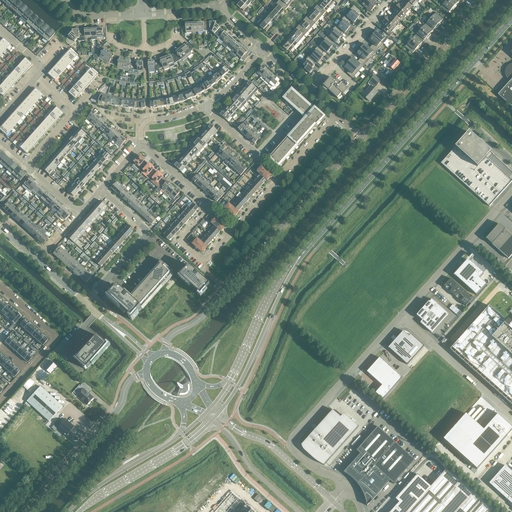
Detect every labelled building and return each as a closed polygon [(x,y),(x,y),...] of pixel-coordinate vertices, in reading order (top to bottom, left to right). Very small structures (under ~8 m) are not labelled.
[(17,0),(16,1),(10,8),(15,13),(16,12),(22,5),(20,4),(22,2),(19,0),(18,1),(17,0)] [(247,6),(239,0),(238,0),(235,4),(243,11),(247,6)] [(280,0),(279,0),(276,4),(285,11),(288,7),(280,0)] [(375,1),(374,0),(365,0),(362,4),(370,12),(375,6),(372,3),(374,1),(375,1)] [(455,8),(445,0),(442,3),(444,4),(441,7),(448,14),(451,9),(453,11),(455,8)] [(458,2),(456,0),(445,0),(455,8),(457,6),(456,5),(458,2)] [(330,8),(322,1),(318,5),(326,12),(330,8)] [(411,8),(404,2),(402,4),(402,3),(400,5),(399,4),(397,7),(406,16),(407,15),(405,14),(411,8)] [(276,4),(273,8),(281,15),(285,11),(276,4)] [(22,5),(16,12),(15,13),(20,17),(27,10),(26,8),(27,7),(25,5),(23,6),(22,5)] [(326,12),(318,5),(314,9),(323,16),(326,12)] [(345,15),(354,23),(357,19),(359,16),(357,15),(360,11),(354,5),(345,15)] [(406,16),(397,7),(394,9),(396,10),(394,12),(394,13),(393,15),(402,23),(404,20),(404,19),(406,16)] [(273,8),(269,12),(277,19),(281,15),(273,8)] [(323,16),(314,9),(311,13),(319,20),(323,16)] [(27,10),(20,17),(26,22),(33,15),(31,13),(32,12),(30,10),(29,11),(27,10)] [(269,12),(266,16),(274,23),(277,19),(269,12)] [(319,20),(311,13),(307,17),(315,24),(319,20)] [(431,14),(428,17),(438,27),(440,24),(439,23),(443,19),(436,13),(433,16),(431,14)] [(33,15),(26,22),(31,27),(38,19),(36,18),(38,17),(35,14),(34,16),(33,15)] [(402,23),(393,15),(391,17),(390,16),(388,18),(387,17),(385,20),(395,29),(398,25),(399,26),(402,23)] [(266,16),(262,20),(270,27),(274,23),(266,16)] [(315,24),(307,17),(304,21),(312,28),(315,24)] [(336,26),(345,33),(348,29),(350,26),(348,25),(350,22),(344,17),(336,26)] [(438,27),(428,17),(425,20),(427,22),(425,25),(432,31),(435,28),(436,29),(438,27)] [(38,19),(31,27),(36,32),(43,24),(42,23),(43,21),(41,19),(39,21),(38,19)] [(270,27),(262,20),(258,24),(266,31),(270,27)] [(395,29),(385,20),(383,22),(384,23),(382,25),(383,26),(381,28),(390,36),(393,33),(392,32),(395,29)] [(312,28),(304,21),(300,25),(308,32),(312,28)] [(209,22),(203,23),(204,31),(212,31),(213,31),(215,23),(213,22),(209,22)] [(220,28),(215,23),(213,31),(212,31),(212,32),(219,38),(224,32),(220,28)] [(43,24),(36,32),(42,37),(49,29),(47,28),(48,26),(46,24),(45,26),(43,24)] [(308,32),(300,25),(296,29),(304,36),(308,32)] [(432,31),(425,25),(423,27),(422,26),(419,29),(429,37),(431,35),(429,34),(432,31)] [(339,35),(341,32),(335,27),(327,36),(336,43),(339,39),(341,36),(339,35)] [(49,29),(42,37),(47,42),(48,41),(49,42),(54,37),(53,36),(54,34),(53,32),(54,31),(51,29),(50,30),(49,29)] [(74,29),(73,31),(77,40),(76,38),(85,38),(84,29),(79,30),(79,29),(74,29)] [(304,36),(296,29),(293,33),(301,40),(304,36)] [(418,33),(416,35),(423,41),(425,38),(427,40),(429,37),(419,29),(416,32),(418,33)] [(77,40),(73,31),(68,36),(69,37),(66,39),(66,40),(66,42),(67,43),(69,45),(70,45),(71,45),(73,45),(77,40)] [(383,44),(389,37),(383,33),(381,35),(377,31),(373,35),(373,36),(383,44)] [(224,32),(219,38),(223,42),(229,36),(226,33),(226,34),(224,32)] [(301,40),(293,33),(289,37),(297,44),(301,40)] [(416,35),(414,37),(413,36),(410,39),(419,48),(421,46),(420,45),(423,41),(416,35)] [(229,36),(223,42),(228,46),(233,40),(232,39),(232,38),(229,36)] [(377,51),(383,44),(373,36),(369,40),(373,44),(371,46),(377,51)] [(297,44),(289,37),(285,41),(294,48),(297,44)] [(330,45),(332,42),(326,37),(318,46),(327,53),(330,49),(332,46),(330,45)] [(3,38),(0,41),(0,43),(6,49),(10,45),(3,38)] [(419,48),(410,39),(407,43),(408,44),(405,47),(412,53),(416,49),(417,50),(419,48)] [(233,40),(228,46),(232,50),(238,44),(235,41),(235,42),(233,40)] [(294,48),(285,41),(282,45),(290,52),(294,48)] [(194,49),(187,43),(185,45),(180,48),(187,57),(191,53),(190,52),(194,49)] [(238,44),(232,50),(236,54),(242,48),(240,47),(241,46),(238,44)] [(371,58),(377,51),(371,46),(369,48),(365,44),(361,49),(371,58)] [(498,52),(500,54),(496,58),(500,62),(511,51),(505,45),(498,52)] [(104,50),(102,47),(96,54),(99,57),(99,58),(103,61),(109,52),(104,49),(104,50)] [(321,55),(323,52),(317,47),(309,56),(318,63),(321,59),(323,56),(321,55)] [(187,57),(180,48),(176,52),(173,54),(178,61),(182,59),(182,60),(187,57)] [(244,50),(242,48),(236,54),(244,61),(249,56),(246,53),(247,52),(244,49),(244,50)] [(365,65),(371,58),(361,49),(357,54),(361,57),(359,60),(365,65)] [(70,50),(66,54),(73,60),(77,56),(70,50)] [(114,55),(109,52),(103,61),(108,64),(109,63),(113,65),(117,57),(114,56),(114,55)] [(73,60),(66,54),(63,58),(70,64),(73,60)] [(170,55),(165,57),(169,67),(174,65),(174,64),(178,61),(173,54),(171,56),(170,55)] [(119,58),(117,57),(113,65),(117,67),(117,68),(122,70),(125,59),(120,58),(119,58)] [(169,67),(165,57),(160,59),(160,60),(157,60),(159,69),(163,68),(164,69),(169,67)] [(312,65),(314,62),(308,57),(302,64),(304,66),(303,68),(309,74),(313,70),(312,69),(314,66),(312,65)] [(394,70),(400,63),(394,58),(393,60),(389,57),(386,61),(390,64),(389,66),(394,70)] [(25,58),(21,62),(28,69),(32,65),(25,58)] [(70,64),(63,58),(59,62),(66,68),(70,64)] [(365,65),(359,60),(357,62),(353,58),(349,63),(358,71),(359,71),(357,70),(361,66),(362,67),(365,65)] [(131,61),(125,59),(122,70),(128,72),(128,74),(133,75),(133,70),(134,62),(131,61)] [(154,60),(148,61),(148,71),(155,71),(155,74),(160,73),(159,69),(157,60),(154,61),(154,60)] [(137,62),(134,62),(133,70),(137,71),(137,72),(143,72),(143,61),(137,61),(137,62)] [(21,62),(17,67),(24,73),(28,69),(21,62)] [(66,68),(59,62),(55,66),(62,72),(66,68)] [(352,78),(358,71),(349,63),(345,67),(349,71),(347,73),(352,78)] [(511,63),(511,64),(509,65),(507,67),(505,70),(505,73),(505,76),(509,80),(510,78),(511,80),(498,95),(511,107),(511,63)] [(222,65),(218,70),(224,76),(226,74),(229,71),(222,65)] [(62,72),(55,66),(52,70),(59,76),(62,72)] [(257,73),(261,76),(267,70),(263,66),(257,73)] [(17,67),(16,68),(14,71),(21,77),(24,73),(17,67)] [(91,68),(87,73),(94,79),(98,75),(91,68)] [(59,76),(52,70),(48,74),(55,81),(59,76)] [(218,70),(213,74),(219,81),(223,78),(222,77),(224,76),(218,70)] [(267,70),(261,76),(265,80),(271,73),(267,70)] [(14,71),(10,75),(17,81),(21,77),(14,71)] [(87,73),(83,77),(90,83),(94,79),(87,73)] [(271,73),(265,80),(269,84),(275,77),(271,73)] [(213,74),(208,78),(214,85),(215,83),(216,84),(219,81),(213,74)] [(10,75),(6,79),(13,85),(17,81),(10,75)] [(375,95),(378,92),(374,88),(376,86),(381,81),(374,76),(370,81),(368,83),(371,86),(363,96),(362,95),(369,101),(374,95),(375,95)] [(90,83),(83,77),(80,81),(87,87),(90,83)] [(275,77),(269,84),(272,86),(270,89),(273,92),(277,87),(275,85),(279,81),(275,77)] [(208,78),(203,82),(208,89),(212,87),(212,86),(214,85),(208,78)] [(331,78),(323,86),(328,91),(329,91),(337,99),(338,98),(337,97),(340,93),(343,95),(348,90),(341,83),(341,84),(337,80),(335,82),(331,78)] [(6,79),(3,83),(10,89),(13,85),(6,79)] [(80,81),(76,85),(83,91),(87,87),(80,81)] [(203,82),(198,85),(202,92),(204,91),(205,92),(208,89),(203,82)] [(258,90),(250,82),(246,86),(254,94),(258,90)] [(3,83),(0,85),(0,87),(6,93),(10,89),(3,83)] [(83,91),(76,85),(72,89),(80,95),(83,91)] [(198,85),(192,88),(197,96),(201,94),(200,94),(202,92),(198,85)] [(254,94),(246,86),(242,91),(249,96),(251,98),(254,94)] [(192,88),(187,91),(190,99),(192,98),(193,98),(197,96),(192,88)] [(35,89),(31,93),(38,99),(42,95),(35,89)] [(80,95),(72,89),(69,93),(76,99),(80,95)] [(310,105),(303,98),(302,99),(292,90),(284,99),(304,118),(302,121),(303,120),(304,121),(271,158),(280,166),(317,125),(316,124),(320,121),(321,121),(320,120),(323,117),(324,117),(315,109),(314,110),(310,108),(310,107),(311,106),(311,105),(310,105)] [(187,91),(181,93),(184,102),(188,100),(190,99),(187,91)] [(249,96),(242,91),(239,95),(245,100),(249,96)] [(38,99),(31,93),(28,97),(35,103),(38,99)] [(101,93),(99,98),(98,97),(98,98),(97,99),(97,100),(98,101),(102,103),(103,103),(105,103),(107,95),(101,93)] [(181,93),(175,95),(177,103),(180,103),(184,102),(181,93)] [(113,97),(107,95),(105,103),(107,104),(111,106),(113,97)] [(175,95),(169,97),(171,106),(175,105),(175,104),(177,103),(175,95)] [(245,100),(239,95),(235,99),(242,104),(245,100)] [(35,103),(28,97),(24,101),(31,107),(35,103)] [(120,98),(113,97),(111,106),(116,107),(116,106),(118,107),(120,98)] [(169,97),(163,98),(164,107),(167,106),(167,107),(171,106),(169,97)] [(242,104),(235,99),(231,103),(238,108),(240,110),(243,106),(242,104)] [(31,107),(24,101),(21,105),(28,111),(31,107)] [(238,108),(231,103),(228,107),(234,112),(238,108)] [(28,111),(21,105),(17,109),(24,115),(28,111)] [(56,107),(52,111),(59,118),(63,113),(56,107)] [(234,112),(228,107),(224,111),(231,116),(233,118),(236,114),(234,112)] [(24,115),(17,109),(13,113),(16,115),(20,119),(24,115)] [(59,118),(52,111),(48,115),(56,122),(59,118)] [(87,118),(91,122),(97,115),(93,111),(87,118)] [(231,116),(224,111),(220,115),(227,121),(231,116)] [(20,119),(16,115),(13,113),(10,117),(17,123),(20,119)] [(48,115),(45,119),(52,126),(56,122),(48,115)] [(97,115),(91,122),(95,125),(101,119),(97,115)] [(17,123),(10,117),(6,121),(13,127),(17,123)] [(52,126),(45,119),(41,123),(48,130),(52,126)] [(101,119),(95,125),(99,129),(105,122),(101,119)] [(13,127),(6,121),(2,125),(10,131),(13,127)] [(250,124),(246,121),(244,123),(238,129),(242,133),(248,126),(250,124)] [(105,122),(99,129),(103,133),(109,126),(105,122)] [(48,130),(41,123),(38,127),(45,134),(48,130)] [(10,131),(2,125),(0,127),(0,130),(6,136),(10,131)] [(211,125),(207,130),(214,135),(217,131),(211,125)] [(109,126),(103,133),(107,136),(113,130),(109,126)] [(248,126),(242,133),(246,136),(252,130),(248,126)] [(38,127),(34,131),(41,138),(45,134),(38,127)] [(254,128),(252,130),(246,136),(250,140),(256,133),(258,131),(254,128)] [(86,134),(80,129),(76,133),(82,139),(86,134)] [(113,130),(107,136),(111,140),(117,133),(113,130)] [(214,135),(207,130),(204,134),(210,139),(214,135)] [(41,138),(34,131),(30,136),(37,142),(41,138)] [(511,171),(469,132),(441,163),(489,207),(511,181),(511,180),(511,179),(511,171)] [(82,139),(76,133),(72,137),(79,143),(82,139)] [(117,133),(111,140),(115,143),(121,137),(117,133)] [(256,133),(250,140),(255,144),(260,137),(256,133)] [(212,141),(204,134),(200,138),(207,143),(208,145),(212,141)] [(37,142),(30,136),(27,140),(34,146),(37,142)] [(79,143),(72,137),(69,141),(75,147),(77,148),(81,144),(79,143)] [(121,137),(115,143),(120,147),(126,141),(121,137)] [(207,143),(200,138),(196,142),(203,147),(207,143)] [(34,146),(27,140),(23,144),(30,150),(34,146)] [(75,147),(69,141),(65,145),(72,151),(75,147)] [(203,147),(196,142),(193,146),(199,151),(203,147)] [(30,150),(23,144),(19,148),(26,154),(30,150)] [(72,151),(65,145),(61,149),(68,155),(72,151)] [(199,151),(193,146),(189,150),(196,155),(199,151)] [(222,147),(216,154),(220,157),(226,151),(222,147)] [(68,155),(61,149),(58,153),(64,159),(68,155)] [(103,150),(100,154),(106,160),(110,156),(103,150)] [(196,155),(189,150),(186,154),(192,160),(196,155)] [(226,151),(220,157),(224,161),(230,154),(226,151)] [(64,159),(58,153),(54,157),(61,163),(64,159)] [(100,154),(96,158),(103,164),(106,160),(100,154)] [(192,160),(186,154),(182,158),(189,164),(192,160)] [(230,154),(224,161),(228,165),(234,158),(230,154)] [(5,156),(0,162),(0,163),(3,166),(9,160),(5,156)] [(140,156),(137,159),(135,158),(133,161),(134,162),(133,164),(140,170),(147,163),(144,161),(145,160),(140,156)] [(61,163),(54,157),(51,161),(57,167),(61,163)] [(103,164),(96,158),(95,157),(91,161),(92,162),(99,168),(103,164)] [(189,164),(182,158),(178,162),(185,168),(189,164)] [(234,158),(228,165),(232,168),(238,162),(234,158)] [(9,160),(3,166),(7,170),(13,163),(9,160)] [(221,170),(210,160),(209,162),(219,172),(221,170)] [(57,167),(51,161),(47,165),(54,171),(57,167)] [(92,162),(89,166),(95,172),(99,168),(92,162)] [(185,168),(178,162),(175,166),(181,172),(185,168)] [(238,162),(232,168),(236,172),(242,165),(238,162)] [(13,163),(7,170),(11,174),(16,169),(17,167),(13,163)] [(149,164),(143,170),(141,173),(148,179),(156,171),(153,169),(154,168),(149,164)] [(54,171),(47,165),(43,169),(50,175),(54,171)] [(242,165),(236,172),(241,176),(246,169),(242,165)] [(89,166),(85,170),(92,176),(95,172),(89,166)] [(17,167),(16,169),(11,174),(16,177),(21,171),(17,167)] [(257,172),(260,174),(266,180),(267,180),(270,177),(271,178),(272,176),(268,172),(269,171),(267,169),(266,169),(265,169),(262,167),(257,172)] [(85,170),(82,174),(88,180),(92,176),(85,170)] [(21,171),(16,177),(20,181),(26,174),(21,171)] [(158,172),(152,178),(150,181),(158,187),(165,179),(162,177),(163,176),(158,172)] [(82,174),(78,178),(85,184),(88,180),(82,174)] [(198,174),(192,180),(196,184),(202,177),(198,174)] [(260,174),(256,178),(263,184),(266,180),(260,174)] [(200,188),(208,179),(204,175),(202,177),(196,184),(200,188)] [(23,184),(27,188),(33,181),(29,178),(23,184)] [(78,178),(74,182),(81,188),(85,184),(78,178)] [(256,178),(252,182),(259,188),(263,184),(256,178)] [(204,191),(210,185),(212,182),(208,179),(200,188),(204,191)] [(33,181),(27,188),(32,191),(37,185),(33,181)] [(111,188),(115,192),(121,185),(117,181),(111,188)] [(74,182),(71,186),(77,192),(81,188),(74,182)] [(162,189),(165,192),(171,185),(167,182),(163,186),(162,184),(156,190),(159,193),(162,189)] [(252,182),(249,186),(255,192),(259,188),(252,182)] [(37,185),(32,191),(36,195),(41,188),(37,185)] [(121,185),(115,192),(119,195),(125,189),(121,185)] [(168,197),(175,189),(171,185),(165,192),(163,194),(167,198),(168,197)] [(210,185),(204,191),(209,195),(214,188),(210,185)] [(74,196),(77,192),(71,186),(67,191),(74,196)] [(249,186),(245,190),(252,196),(255,192),(249,186)] [(41,188),(36,195),(40,199),(45,192),(41,188)] [(214,188),(209,195),(213,198),(218,192),(214,188)] [(125,189),(119,195),(123,199),(129,192),(125,189)] [(179,193),(175,189),(168,197),(171,200),(169,202),(172,205),(178,198),(176,197),(179,193)] [(220,190),(218,192),(213,198),(217,202),(225,193),(220,190)] [(245,190),(242,194),(248,200),(252,196),(245,190)] [(45,192),(40,199),(44,202),(49,196),(45,192)] [(129,192),(123,199),(127,203),(133,196),(129,192)] [(242,194),(238,198),(245,204),(248,200),(242,194)] [(49,196),(44,202),(48,206),(53,199),(49,196)] [(133,196),(127,203),(131,206),(137,200),(133,196)] [(238,198),(235,202),(241,208),(245,204),(238,198)] [(53,199),(48,206),(52,209),(58,203),(53,199)] [(137,200),(131,206),(135,210),(141,203),(137,200)] [(2,208),(6,211),(12,205),(8,201),(2,208)] [(101,201),(97,205),(103,211),(107,207),(101,201)] [(235,202),(231,206),(237,212),(241,208),(235,202)] [(58,203),(52,209),(56,213),(62,206),(58,203)] [(141,203),(135,210),(139,213),(145,207),(141,203)] [(192,203),(188,207),(195,213),(198,209),(192,203)] [(229,204),(224,209),(227,212),(227,213),(227,214),(229,216),(230,214),(234,218),(236,216),(235,216),(238,212),(237,212),(231,206),(229,204)] [(12,205),(6,211),(10,215),(16,208),(12,205)] [(103,211),(97,205),(93,209),(100,215),(103,211)] [(195,213),(188,207),(186,205),(182,209),(185,211),(191,217),(195,213)] [(62,206),(56,213),(60,217),(66,210),(62,206)] [(145,207),(139,213),(143,217),(149,210),(145,207)] [(16,208),(10,215),(14,219),(20,212),(16,208)] [(100,215),(93,209),(90,213),(96,219),(100,215)] [(66,210),(60,217),(64,220),(70,214),(66,210)] [(149,210),(143,217),(147,221),(153,214),(149,210)] [(185,211),(181,215),(187,221),(191,217),(185,211)] [(20,212),(14,219),(18,222),(24,216),(20,212)] [(96,219),(90,213),(86,217),(93,223),(96,219)] [(153,214),(147,221),(152,224),(156,219),(158,218),(153,214)] [(181,215),(177,219),(184,225),(187,221),(181,215)] [(24,216),(18,222),(22,226),(28,219),(24,216)] [(93,223),(86,217),(82,221),(89,227),(93,223)] [(184,225),(177,219),(175,217),(172,221),(174,223),(180,229),(184,225)] [(211,223),(214,225),(220,231),(221,232),(224,228),(225,229),(226,227),(216,218),(211,223)] [(28,219),(22,226),(26,229),(32,223),(28,219)] [(89,227),(82,221),(79,225),(85,231),(89,227)] [(32,223),(26,229),(30,233),(36,226),(32,223)] [(174,223),(170,227),(177,233),(180,229),(174,223)] [(127,224),(123,228),(130,234),(133,230),(127,224)] [(511,254),(511,235),(499,224),(486,239),(508,259),(511,254)] [(38,225),(36,226),(30,233),(34,237),(40,230),(42,228),(38,225)] [(85,231),(79,225),(75,229),(82,235),(85,231)] [(214,225),(210,229),(217,235),(220,231),(214,225)] [(170,227),(166,231),(173,237),(177,233),(170,227)] [(130,234),(123,228),(119,232),(126,238),(130,234)] [(82,235),(75,229),(72,233),(78,239),(82,235)] [(210,229),(207,233),(213,239),(217,235),(210,229)] [(40,230),(34,237),(38,240),(44,234),(40,230)] [(169,241),(173,237),(166,231),(163,235),(169,241)] [(126,238),(119,232),(116,236),(122,242),(126,238)] [(78,239),(72,233),(68,237),(74,243),(78,239)] [(207,233),(203,237),(210,243),(213,239),(207,233)] [(44,234),(38,240),(43,244),(49,237),(44,234)] [(122,242),(116,236),(112,241),(119,246),(122,242)] [(203,237),(200,241),(206,247),(210,243),(203,237)] [(207,247),(206,247),(200,241),(197,239),(193,244),(203,253),(205,251),(204,251),(207,247)] [(119,246),(112,241),(109,245),(115,250),(119,246)] [(115,250),(109,245),(105,249),(112,254),(115,250)] [(53,254),(58,257),(64,251),(59,247),(53,254)] [(112,254),(105,249),(101,253),(108,258),(112,254)] [(64,251),(58,257),(62,261),(68,254),(64,251)] [(108,258),(101,253),(98,257),(104,262),(108,258)] [(68,254),(62,261),(66,265),(72,258),(68,254)] [(104,262),(98,257),(94,261),(101,267),(104,262)] [(72,258),(66,265),(70,268),(76,262),(72,258)] [(479,278),(483,273),(470,261),(469,260),(464,265),(463,267),(456,274),(455,273),(454,275),(455,277),(456,277),(476,295),(486,284),(479,278)] [(174,272),(169,268),(161,261),(129,297),(118,287),(109,297),(132,318),(174,272)] [(76,262),(70,268),(74,272),(80,265),(76,262)] [(80,265),(74,272),(78,275),(84,269),(80,265)] [(189,266),(180,275),(180,276),(201,294),(210,284),(189,266)] [(84,269),(78,275),(82,279),(88,272),(84,269)] [(88,272),(82,279),(86,283),(92,276),(88,272)] [(473,299),(450,279),(448,281),(449,281),(450,282),(445,287),(458,298),(457,299),(466,306),(473,299)] [(431,333),(448,314),(432,300),(417,316),(423,320),(420,323),(431,333)] [(453,304),(450,307),(459,316),(463,313),(453,304)] [(12,309),(7,305),(1,313),(5,317),(12,309)] [(489,306),(450,349),(511,405),(511,330),(511,322),(508,319),(506,321),(489,306)] [(16,313),(12,309),(5,317),(9,321),(16,313)] [(21,317),(16,313),(9,321),(14,325),(21,317)] [(29,322),(25,319),(20,325),(24,328),(29,322)] [(33,326),(29,322),(24,328),(28,332),(33,326)] [(37,329),(33,326),(28,332),(31,335),(37,329)] [(41,332),(37,329),(31,335),(35,338),(41,332)] [(407,365),(424,346),(411,334),(409,336),(403,331),(388,348),(407,365)] [(44,336),(41,332),(35,338),(39,342),(44,336)] [(13,340),(9,336),(4,342),(8,346),(13,340)] [(48,339),(44,336),(39,342),(43,345),(48,339)] [(87,368),(105,348),(108,345),(98,336),(77,359),(87,368)] [(17,343),(13,340),(8,346),(12,349),(17,343)] [(21,346),(17,343),(12,349),(16,352),(21,346)] [(25,350),(21,346),(16,352),(19,356),(25,350)] [(29,353),(25,350),(19,356),(23,359),(29,353)] [(33,357),(29,353),(23,359),(27,363),(33,357)] [(8,361),(4,357),(0,362),(0,364),(3,367),(8,361)] [(380,358),(367,372),(382,385),(381,386),(377,391),(375,393),(377,394),(383,399),(402,378),(380,358)] [(12,364),(8,361),(3,367),(7,370),(12,364)] [(16,368),(12,364),(7,370),(10,374),(16,368)] [(20,371),(16,368),(10,374),(14,377),(20,371)] [(87,405),(94,398),(88,393),(91,389),(84,382),(80,386),(83,389),(77,396),(87,405)] [(49,422),(62,407),(40,387),(26,402),(49,422)] [(315,430),(302,445),(307,449),(305,451),(310,456),(312,458),(315,460),(317,462),(322,464),(324,465),(359,427),(347,417),(344,420),(333,410),(318,427),(315,430)] [(511,431),(511,425),(498,414),(495,417),(491,422),(484,430),(466,414),(443,439),(477,470),(507,436),(511,432),(511,431)] [(53,425),(56,428),(65,436),(66,436),(69,439),(77,430),(73,427),(74,427),(64,418),(62,422),(58,419),(53,425)] [(282,428),(286,432),(293,424),(293,420),(294,419),(293,418),(290,421),(290,424),(287,421),(286,421),(284,423),(283,419),(281,421),(281,422),(277,423),(280,426),(282,426),(282,428)] [(360,454),(343,472),(345,473),(347,475),(351,477),(355,481),(359,485),(361,488),(363,492),(365,496),(366,502),(367,506),(390,481),(394,484),(415,460),(378,427),(356,451),(360,454)] [(505,465),(489,483),(489,484),(511,503),(511,471),(505,466),(505,465)] [(487,511),(490,509),(446,469),(431,486),(417,474),(395,499),(399,502),(389,511),(487,511)] [(253,511),(242,502),(233,511),(253,511)]
